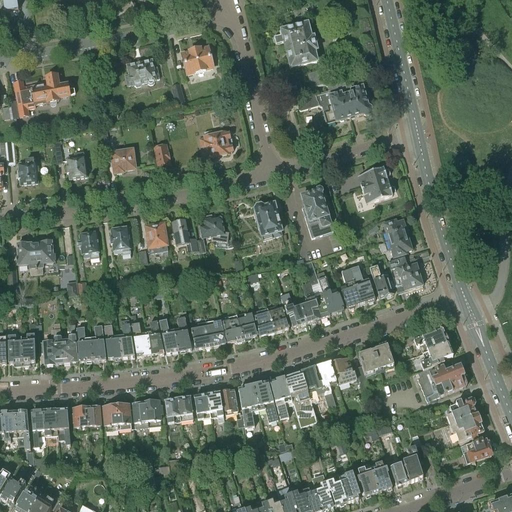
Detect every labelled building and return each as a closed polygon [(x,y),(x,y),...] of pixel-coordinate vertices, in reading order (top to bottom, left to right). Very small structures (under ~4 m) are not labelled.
[(3,0),(5,14),(11,13),(11,17),(19,16),(16,0),(3,0)] [(135,8),(132,3),(119,10),(115,4),(111,6),(118,18),(135,8)] [(291,70),(303,67),(317,64),(314,53),(317,52),(314,39),(311,40),(308,26),(281,32),(282,36),(274,38),(276,46),(284,44),(291,70)] [(208,49),(182,56),(187,77),(213,70),(208,49)] [(130,88),(135,87),(136,89),(140,88),(141,86),(148,84),(148,85),(150,87),(153,86),(155,84),(154,83),(156,82),(155,82),(159,81),(157,69),(153,70),(152,63),(143,65),(143,64),(141,63),(138,63),(136,66),(128,68),(130,76),(125,77),(128,88),(130,87),(130,88)] [(325,70),(318,72),(308,75),(309,75),(310,82),(311,82),(312,89),(312,90),(329,85),(331,91),(328,92),(328,93),(346,88),(346,87),(344,80),(342,80),(335,76),(335,75),(327,77),(325,70)] [(184,72),(178,73),(181,86),(187,84),(184,72)] [(56,105),(56,104),(59,103),(59,101),(70,99),(70,98),(75,96),(74,91),(69,91),(68,86),(59,87),(57,77),(46,79),(47,85),(24,89),(23,83),(14,85),(17,102),(10,103),(13,120),(29,117),(28,111),(35,110),(35,107),(50,105),(50,106),(51,107),(52,108),(53,108),(54,108),(55,108),(55,107),(56,107),(56,106),(56,105)] [(299,85),(287,88),(290,101),(303,98),(299,85)] [(326,126),(340,122),(341,123),(344,123),(345,121),(363,116),(366,118),(370,117),(372,113),(371,110),(368,108),(363,89),(352,92),(351,87),(354,86),(354,85),(346,87),(346,88),(328,93),(297,101),(299,108),(298,108),(299,112),(301,113),(318,108),(319,106),(318,104),(330,101),(332,107),(328,108),(329,113),(323,115),(326,126)] [(186,106),(180,86),(170,88),(176,108),(186,106)] [(106,126),(99,128),(103,152),(110,151),(106,126)] [(231,141),(230,142),(229,135),(226,136),(226,135),(199,140),(201,149),(206,148),(209,160),(230,156),(230,155),(233,154),(231,148),(233,147),(231,141)] [(13,142),(5,142),(7,168),(15,167),(13,142)] [(55,154),(56,166),(63,165),(62,153),(61,154),(60,145),(54,145),(55,154)] [(167,148),(154,151),(157,171),(172,168),(167,148)] [(133,152),(112,155),(115,176),(124,175),(124,173),(135,171),(134,160),(135,158),(134,154),(133,153),(133,152)] [(75,158),(67,159),(68,168),(66,168),(67,175),(69,175),(70,182),(87,180),(84,155),(75,156),(75,158)] [(26,163),(19,164),(20,174),(17,174),(18,181),(20,181),(21,187),(38,186),(36,161),(26,161),(26,163)] [(384,172),(384,170),(358,178),(366,206),(393,198),(392,196),(393,196),(396,193),(394,189),(391,189),(390,189),(386,179),(388,178),(390,176),(389,172),(386,172),(384,172)] [(327,208),(325,207),(321,196),(322,194),(321,192),(320,191),(317,191),(316,193),(301,198),(307,218),(305,218),(312,241),(335,233),(333,226),(331,227),(327,213),(328,211),(327,208)] [(254,211),(258,226),(257,227),(258,230),(260,231),(263,243),(283,238),(275,206),(265,209),(261,207),(257,208),(254,211)] [(205,228),(200,229),(202,240),(207,239),(208,240),(211,239),(212,242),(227,244),(228,235),(224,234),(222,223),(222,222),(222,221),(222,220),(221,219),(220,218),(219,218),(219,219),(218,219),(217,220),(213,221),(212,217),(203,219),(205,228)] [(191,246),(190,242),(186,222),(171,225),(176,249),(186,247),(191,246)] [(384,245),(409,238),(407,231),(406,230),(403,223),(397,225),(396,222),(383,226),(386,236),(382,237),(384,245)] [(146,229),(149,253),(150,257),(168,254),(164,226),(146,229)] [(113,246),(114,255),(122,254),(122,257),(131,255),(128,231),(111,233),(112,239),(110,240),(111,246),(113,246)] [(90,259),(91,261),(100,260),(99,255),(100,255),(97,235),(80,237),(81,243),(78,244),(79,251),(81,250),(82,257),(83,257),(83,260),(90,259)] [(409,238),(384,245),(378,247),(379,249),(380,251),(381,252),(381,254),(382,255),(384,254),(385,256),(386,258),(387,259),(388,261),(390,262),(407,257),(406,255),(412,253),(410,244),(410,243),(409,238)] [(199,254),(197,243),(196,241),(190,242),(191,246),(186,247),(188,256),(199,254)] [(35,245),(36,277),(43,277),(43,270),(43,266),(44,266),(54,266),(54,264),(56,264),(55,256),(53,256),(52,244),(52,243),(47,242),(42,244),(42,245),(35,245)] [(203,242),(197,243),(199,254),(199,256),(206,255),(203,242)] [(31,277),(36,277),(35,245),(26,246),(26,245),(21,244),(18,245),(18,246),(17,246),(18,259),(16,259),(16,267),(19,266),(19,268),(28,267),(30,267),(30,271),(31,271),(31,277)] [(146,252),(138,254),(141,267),(148,266),(146,252)] [(405,263),(404,260),(388,265),(390,272),(397,295),(405,293),(408,292),(409,293),(412,292),(413,291),(415,290),(416,291),(419,290),(420,289),(423,288),(422,284),(422,282),(422,279),(420,279),(419,276),(420,274),(419,271),(418,271),(417,266),(416,266),(414,260),(405,263)] [(287,271),(299,267),(298,262),(286,265),(287,271)] [(300,309),(306,326),(321,321),(310,288),(319,285),(318,282),(316,276),(312,264),(303,266),(309,285),(301,287),(307,302),(305,303),(307,307),(300,309)] [(377,268),(369,271),(379,302),(387,299),(388,300),(391,299),(391,298),(393,297),(386,275),(380,277),(377,268)] [(350,272),(361,307),(368,305),(369,306),(373,305),(374,303),(375,302),(369,282),(363,283),(358,269),(352,271),(350,272)] [(346,273),(341,274),(346,289),(341,291),(342,294),(347,311),(349,311),(350,312),(354,311),(354,309),(361,307),(350,272),(346,273)] [(343,311),(338,297),(337,294),(331,296),(326,279),(324,273),(316,276),(318,282),(319,285),(329,319),(330,318),(329,317),(337,315),(338,316),(342,314),(342,313),(344,312),(343,311)] [(257,276),(244,279),(246,286),(259,284),(257,276)] [(16,278),(8,279),(9,291),(17,290),(16,278)] [(111,295),(112,295),(119,295),(120,295),(118,282),(110,283),(111,295)] [(66,285),(68,295),(68,299),(78,298),(77,284),(66,285)] [(87,297),(86,284),(77,285),(79,298),(87,297)] [(310,288),(321,321),(329,319),(319,285),(310,288)] [(283,307),(287,319),(289,318),(293,330),(306,326),(300,309),(294,311),(289,295),(280,298),(283,307)] [(268,315),(275,335),(289,331),(282,311),(276,313),(275,308),(267,311),(268,315)] [(275,335),(268,315),(267,311),(259,313),(260,317),(254,319),(259,334),(258,334),(259,340),(275,335)] [(181,315),(182,321),(177,322),(179,331),(174,332),(179,355),(186,353),(186,354),(192,353),(187,329),(189,328),(187,319),(186,314),(181,315)] [(245,316),(237,318),(238,322),(243,344),(251,342),(252,340),(257,339),(255,330),(256,330),(252,316),(245,318),(245,316)] [(243,344),(238,322),(237,318),(228,320),(229,323),(223,325),(227,339),(226,340),(227,346),(234,344),(236,346),(243,344)] [(79,365),(92,364),(90,341),(85,341),(84,330),(79,331),(78,321),(75,322),(76,331),(77,331),(79,365)] [(135,360),(130,327),(129,322),(121,323),(123,338),(119,338),(122,361),(129,360),(129,361),(135,360)] [(171,356),(179,355),(174,332),(169,333),(167,322),(159,324),(166,357),(171,356)] [(206,325),(207,329),(212,350),(226,348),(222,334),(224,334),(221,324),(214,325),(213,323),(206,325)] [(146,336),(150,358),(158,357),(158,358),(164,357),(157,324),(149,325),(151,335),(146,336)] [(212,350),(207,329),(206,325),(206,324),(198,326),(198,330),(191,331),(196,353),(212,350)] [(61,339),(60,331),(60,325),(53,325),(54,339),(54,341),(54,344),(54,343),(42,344),(43,345),(39,345),(40,356),(45,355),(46,367),(55,367),(55,366),(62,365),(61,343),(62,343),(62,341),(61,339)] [(143,359),(150,358),(146,336),(141,336),(139,326),(132,327),(137,360),(143,360),(143,359)] [(114,362),(122,361),(119,338),(113,339),(112,328),(104,329),(108,363),(114,362)] [(96,340),(90,341),(92,364),(106,363),(102,329),(94,330),(96,340)] [(77,364),(75,330),(70,330),(71,338),(69,338),(68,340),(69,342),(62,343),(61,343),(62,365),(77,364)] [(423,357),(448,347),(448,346),(450,343),(448,339),(445,337),(442,331),(412,343),(414,351),(420,349),(423,357)] [(22,342),(22,368),(30,368),(30,366),(36,365),(35,337),(27,337),(27,342),(22,342)] [(16,338),(8,338),(9,367),(14,367),(15,369),(22,368),(22,342),(16,342),(16,338)] [(420,365),(423,373),(438,367),(448,364),(446,361),(453,358),(448,347),(423,357),(426,363),(420,365)] [(358,358),(362,369),(365,378),(394,368),(388,348),(375,352),(375,353),(371,354),(371,353),(358,358)] [(331,366),(338,388),(357,383),(354,375),(352,376),(351,370),(352,370),(351,366),(350,366),(348,363),(346,362),(331,366)] [(321,386),(323,392),(325,397),(328,409),(335,407),(330,390),(329,387),(336,385),(330,367),(318,371),(320,377),(323,385),(321,386)] [(438,367),(423,373),(416,376),(427,404),(465,389),(466,386),(460,371),(458,370),(450,373),(448,369),(440,372),(438,367)] [(369,389),(365,378),(362,369),(355,371),(356,375),(362,391),(369,389)] [(325,397),(323,392),(321,386),(319,386),(316,378),(317,378),(315,371),(302,375),(308,394),(315,392),(317,399),(325,397)] [(285,381),(291,400),(293,408),(300,431),(303,430),(303,433),(310,431),(309,428),(317,426),(310,402),(308,394),(302,375),(285,381)] [(289,420),(286,409),(293,408),(291,400),(285,381),(270,385),(280,423),(289,420)] [(257,409),(264,408),(269,426),(278,424),(268,385),(253,389),(257,409)] [(245,431),(254,429),(251,411),(257,409),(253,389),(238,392),(242,417),(240,417),(241,421),(242,429),(243,437),(246,436),(245,431)] [(236,416),(238,415),(234,393),(230,394),(229,393),(222,394),(225,415),(226,417),(227,424),(237,422),(236,416)] [(207,398),(210,421),(224,418),(220,396),(215,397),(215,396),(207,398)] [(198,423),(210,421),(207,398),(199,399),(194,400),(198,423)] [(179,402),(181,424),(193,422),(191,400),(179,402)] [(168,426),(181,424),(179,402),(165,404),(168,426)] [(446,418),(449,426),(476,416),(473,409),(474,408),(474,407),(473,403),(471,402),(465,404),(464,402),(451,407),(450,405),(444,407),(448,415),(450,414),(451,416),(446,418)] [(147,406),(150,430),(161,429),(160,417),(162,417),(162,410),(159,410),(159,405),(147,406)] [(150,430),(147,406),(133,407),(135,431),(150,430)] [(117,409),(119,433),(131,432),(129,408),(117,409)] [(105,434),(119,433),(117,409),(103,410),(105,434)] [(89,435),(101,434),(100,410),(86,411),(89,435)] [(89,435),(86,411),(73,412),(74,418),(72,418),(73,425),(74,425),(75,436),(89,435)] [(45,439),(58,438),(55,413),(43,413),(43,414),(45,439)] [(55,413),(58,438),(58,443),(64,443),(65,444),(65,448),(71,448),(67,413),(55,413)] [(25,452),(31,452),(29,435),(27,414),(14,415),(16,441),(24,440),(25,452)] [(38,439),(45,439),(43,414),(31,415),(34,451),(39,450),(38,439)] [(16,441),(14,415),(2,416),(4,442),(5,445),(11,444),(11,441),(16,441)] [(476,417),(476,416),(449,426),(453,436),(455,435),(460,449),(461,449),(462,449),(466,447),(465,444),(472,442),(472,443),(477,441),(476,438),(483,435),(480,426),(481,426),(480,425),(481,423),(479,418),(477,418),(477,417),(476,417)] [(375,428),(379,438),(392,434),(388,424),(375,428)] [(365,439),(376,435),(373,427),(362,431),(365,439)] [(350,438),(355,437),(360,436),(358,430),(349,433),(350,438)] [(335,441),(338,451),(345,449),(342,439),(335,441)] [(461,449),(463,454),(464,457),(463,457),(466,466),(491,458),(489,449),(490,449),(491,447),(490,443),(488,442),(483,444),(482,441),(466,447),(462,449),(461,449)] [(324,442),(323,442),(317,445),(319,450),(326,448),(324,442)] [(424,457),(421,448),(415,450),(419,459),(424,457)] [(402,462),(410,485),(423,481),(423,480),(429,478),(422,460),(419,461),(415,449),(406,452),(408,458),(402,460),(402,462)] [(298,451),(290,453),(293,460),(300,457),(298,451)] [(422,460),(429,478),(436,476),(430,457),(422,460)] [(168,463),(170,476),(186,474),(185,461),(168,463)] [(152,462),(137,462),(138,475),(153,475),(152,462)] [(402,462),(389,467),(397,490),(410,485),(402,462)] [(114,463),(97,465),(98,477),(115,476),(114,463)] [(372,472),(379,495),(392,491),(387,476),(389,476),(387,470),(384,471),(382,465),(375,467),(376,470),(372,472)] [(358,472),(360,479),(357,480),(359,486),(361,485),(365,499),(379,495),(372,472),(366,474),(365,470),(358,472)] [(214,471),(206,474),(208,483),(217,481),(214,471)] [(187,480),(195,479),(194,472),(186,474),(187,480)] [(0,475),(0,496),(11,478),(3,473),(1,476),(0,475)] [(195,475),(197,482),(205,480),(203,473),(195,475)] [(70,476),(68,475),(67,475),(65,481),(73,483),(75,477),(70,476)] [(341,480),(349,505),(359,502),(358,499),(360,498),(353,476),(341,480)] [(163,484),(162,477),(154,479),(155,486),(163,484)] [(146,491),(145,478),(136,478),(137,491),(146,491)] [(21,484),(15,480),(1,502),(1,506),(5,508),(7,506),(11,508),(13,505),(14,506),(26,487),(21,484)] [(336,509),(349,505),(341,480),(333,483),(328,485),(336,509)] [(322,511),(327,511),(336,509),(328,485),(315,489),(322,511)] [(309,511),(303,493),(302,489),(302,488),(290,492),(296,511),(309,511)] [(309,511),(322,511),(315,489),(303,493),(309,511)] [(27,496),(26,495),(17,509),(19,510),(17,511),(32,511),(41,499),(36,496),(38,494),(31,490),(27,496)] [(295,511),(290,497),(278,501),(281,511),(295,511)] [(46,503),(41,499),(32,511),(51,511),(52,511),(50,510),(54,504),(48,500),(46,503)] [(491,511),(511,511),(511,499),(490,507),(491,511)] [(281,511),(278,501),(267,505),(269,511),(281,511)]
